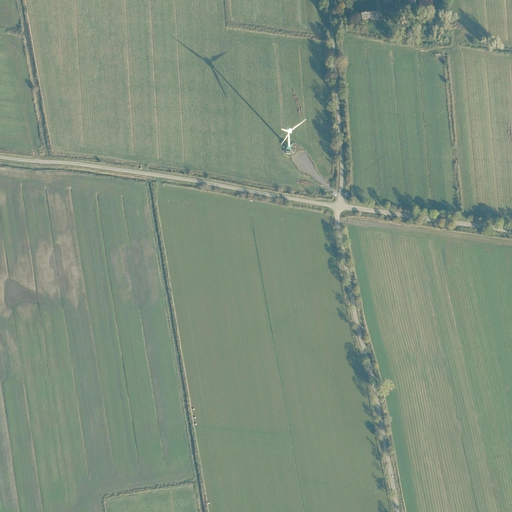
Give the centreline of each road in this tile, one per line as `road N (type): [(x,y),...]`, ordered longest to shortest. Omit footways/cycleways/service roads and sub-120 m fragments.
road 1 (unclassified): [(0,157),(338,206)]
road 2 (track): [(396,511),(338,206)]
road 3 (residential): [(338,206),(329,0)]
road 4 (unclassified): [(338,206),(511,232)]
